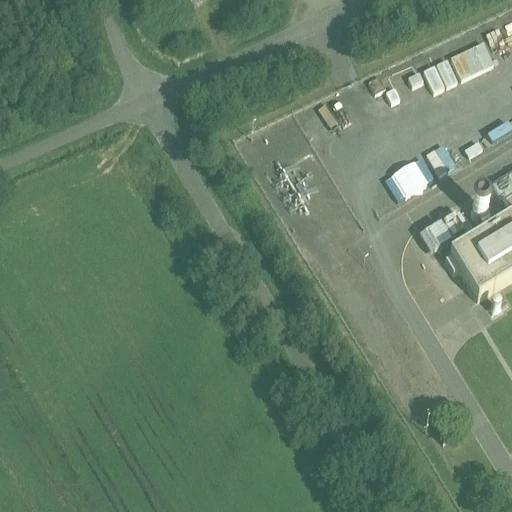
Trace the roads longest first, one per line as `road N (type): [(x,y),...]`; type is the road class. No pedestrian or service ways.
road 1 (unclassified): [(397,511),(165,108)]
road 2 (unclassified): [(389,0),(165,108)]
road 3 (unclassified): [(165,108),(0,179)]
